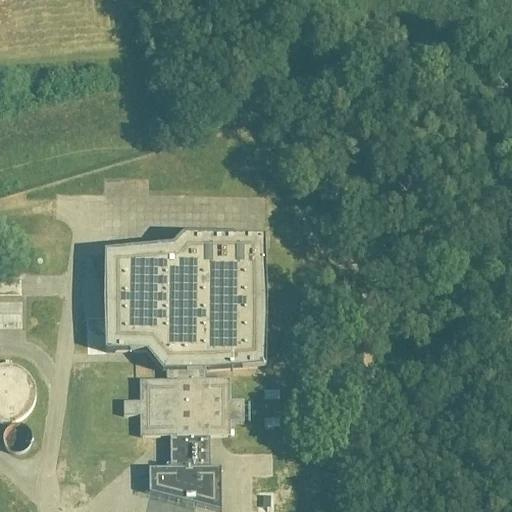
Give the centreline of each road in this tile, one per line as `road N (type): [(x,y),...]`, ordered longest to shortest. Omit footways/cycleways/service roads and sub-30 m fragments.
road 1 (track): [(338,511),(358,430),(378,266),(407,238),(511,191)]
road 2 (unknown): [(76,251),(148,245),(193,229),(270,235),(282,359),(256,402)]
road 3 (unknown): [(58,380),(76,251)]
road 4 (unknown): [(47,500),(58,380)]
